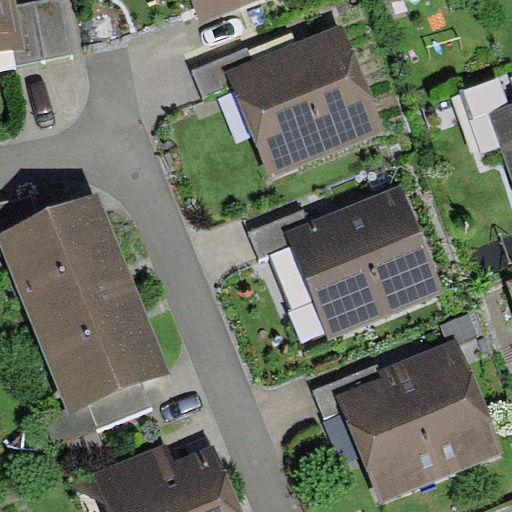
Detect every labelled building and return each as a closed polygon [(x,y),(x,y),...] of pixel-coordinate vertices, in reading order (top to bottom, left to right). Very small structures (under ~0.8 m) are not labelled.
[(14,0),(0,0),(0,50),(14,47),(24,45),(16,6),(14,0)] [(61,0),(44,0),(16,6),(24,45),(14,47),(18,65),(73,53),(61,0)] [(195,0),(204,20),(254,0),(195,0)] [(254,61),(228,71),(234,86),(270,179),(382,135),(339,28),(254,61)] [(228,71),(254,61),(248,47),(189,71),(200,99),(234,86),(228,71)] [(461,92),(482,153),(498,147),(511,186),(511,109),(506,111),(495,80),(461,92)] [(307,222),(287,230),(293,245),(330,340),(444,293),(402,185),(307,222)] [(96,194),(0,230),(0,238),(65,408),(142,378),(164,371),(96,194)] [(261,258),(293,245),(287,230),(307,222),(303,212),(251,233),(261,258)] [(382,376),(337,393),(343,408),(379,504),(506,455),(460,336),(379,367),(382,376)] [(324,415),(343,408),(337,393),(382,376),(379,367),(377,364),(314,389),(324,415)] [(142,378),(65,408),(43,416),(55,446),(153,408),(142,378)] [(166,446),(74,483),(103,503),(105,511),(240,511),(214,448),(174,465),(166,446)]
